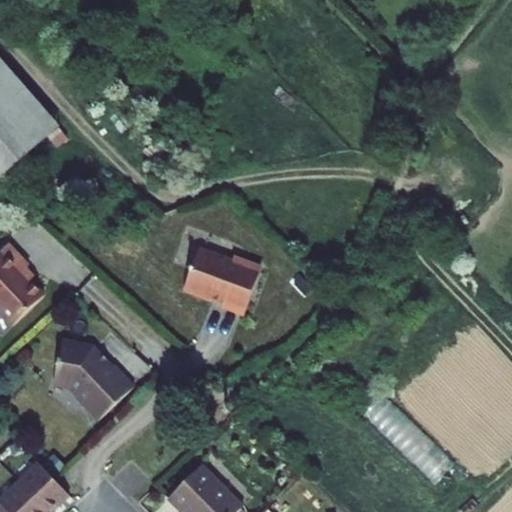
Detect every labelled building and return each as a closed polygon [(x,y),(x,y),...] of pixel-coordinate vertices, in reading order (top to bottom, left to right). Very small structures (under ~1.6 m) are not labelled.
[(0,180),(67,124),(1,46),(0,46),(0,180)] [(0,248),(0,303),(16,320),(47,291),(24,268),(31,261),(10,239),(0,248)] [(201,246),(187,284),(226,298),(224,302),(247,311),(263,265),(235,255),(234,259),(201,246)] [(62,339),(55,378),(72,381),(81,390),(81,395),(101,415),(135,380),(115,360),(111,363),(92,344),(62,339)] [(0,511),(51,511),(73,492),(42,459),(2,498),(4,499),(0,502),(0,511)] [(211,464),(177,498),(191,511),(247,511),(253,507),(211,464)]
